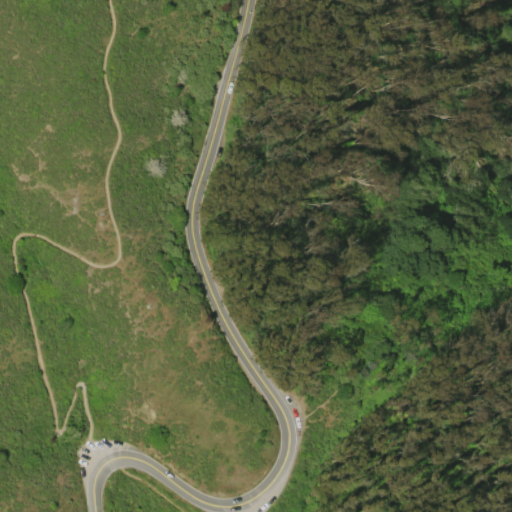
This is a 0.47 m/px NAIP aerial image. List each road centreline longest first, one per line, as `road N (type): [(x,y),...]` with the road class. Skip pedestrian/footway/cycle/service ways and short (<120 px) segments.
road 1 (primary): [(247,0),(188,216),(211,294),(287,434),(280,467),(244,501)]
road 2 (primary): [(233,506),(187,495),(142,461),(112,458)]
